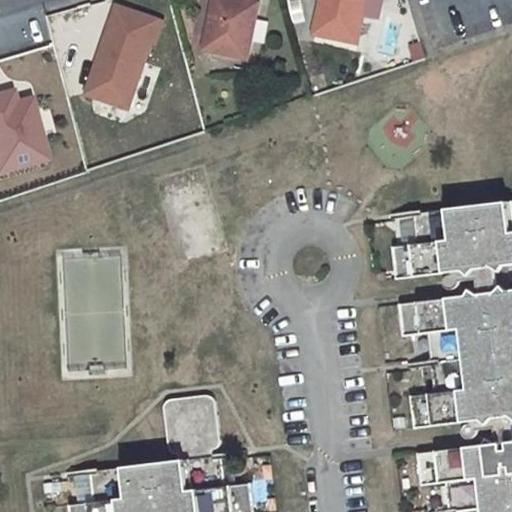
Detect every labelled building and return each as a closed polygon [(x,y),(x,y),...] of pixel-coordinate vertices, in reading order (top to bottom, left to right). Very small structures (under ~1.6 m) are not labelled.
[(258,3),(253,2),(253,0),(214,0),(204,48),(246,57),(258,3)] [(357,42),(365,0),(322,0),(315,33),(357,42)] [(110,28),(87,95),(128,108),(151,42),(147,40),(155,20),(128,11),(122,27),(123,28),(122,31),(110,28)] [(34,98),(28,97),(30,75),(3,72),(1,86),(0,86),(0,149),(27,153),(34,98)] [(511,202),(420,214),(423,245),(418,246),(393,249),(396,280),(456,272),(497,267),(511,265),(511,271),(511,202)] [(420,214),(414,215),(418,246),(423,245),(420,214)] [(462,282),(481,280),(482,295),(499,292),(497,267),(456,272),(456,276),(460,278),(462,282)] [(450,288),(451,289),(454,290),(457,290),(460,289),(462,285),(462,282),(460,278),(456,276),(451,277),(449,280),(448,285),(450,288)] [(435,394),(411,396),(415,428),(473,421),(511,416),(511,290),(499,292),(482,295),(400,304),(404,336),(429,333),(434,332),(442,393),(435,394)] [(434,332),(429,333),(435,394),(442,393),(434,332)] [(95,504),(70,506),(71,511),(254,511),(251,485),(226,488),(221,488),(218,458),(214,457),(213,450),(216,448),(219,446),(221,440),(216,402),(213,397),(210,395),(208,395),(171,400),(168,401),(165,405),(165,409),(170,448),(173,452),(180,452),(181,462),(96,471),(100,503),(95,504)] [(511,416),(473,421),(474,425),(479,427),(481,431),(499,429),(500,444),(511,442),(511,416)] [(479,427),(474,425),(473,425),(470,426),(467,430),(467,435),(469,438),(471,439),(478,439),(481,434),(481,431),(479,427)] [(511,511),(511,442),(500,444),(418,454),(421,486),(446,483),(453,482),(455,511),(511,511)] [(224,458),(218,458),(221,488),(226,488),(224,458)] [(96,471),(91,472),(95,504),(100,503),(96,471)] [(455,511),(453,482),(446,483),(450,511),(455,511)]
